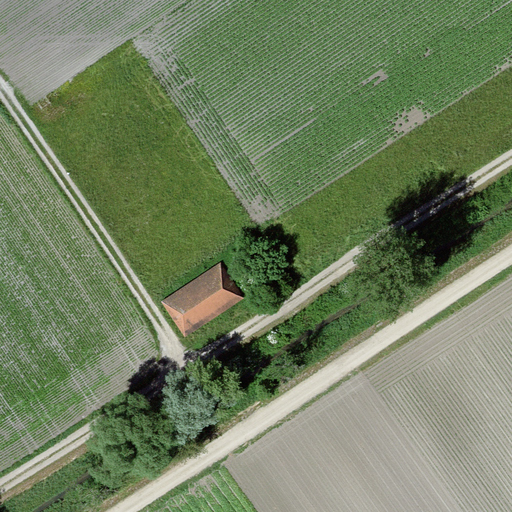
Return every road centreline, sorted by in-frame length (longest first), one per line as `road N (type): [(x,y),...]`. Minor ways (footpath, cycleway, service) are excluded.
road 1 (track): [(92,511),(511,241)]
road 2 (track): [(511,145),(181,352)]
road 3 (track): [(181,352),(0,87)]
road 4 (track): [(181,352),(0,472)]
